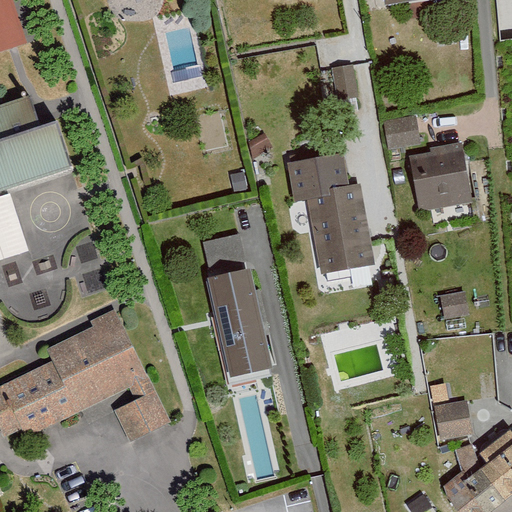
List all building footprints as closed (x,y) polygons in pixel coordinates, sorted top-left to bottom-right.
[(0,0),(0,48),(20,42),(6,0),(0,0)] [(387,0),(388,8),(444,0),(387,0)] [(356,65),(335,69),(341,102),(361,98),(356,65)] [(0,263),(34,252),(15,193),(84,171),(69,122),(48,129),(37,95),(0,107),(0,263)] [(413,118),(387,124),(392,150),(419,145),(413,118)] [(433,155),(415,158),(424,213),(480,203),(472,155),(457,158),(455,145),(432,149),(433,155)] [(347,158),(297,166),(312,268),(326,275),(378,267),(366,185),(351,187),(347,158)] [(203,281),(225,382),(279,370),(249,234),(207,243),(215,278),(203,281)] [(462,291),(436,296),(440,318),(465,314),(462,291)] [(118,411),(133,444),(175,424),(122,312),(98,323),(101,329),(51,352),(57,364),(0,390),(0,423),(8,441),(25,434),(28,441),(135,391),(139,401),(118,411)] [(465,400),(431,406),(437,441),(470,435),(465,400)] [(456,511),(477,511),(511,486),(511,436),(511,437),(504,428),(472,452),(470,446),(452,449),(455,473),(438,486),(456,511)]
